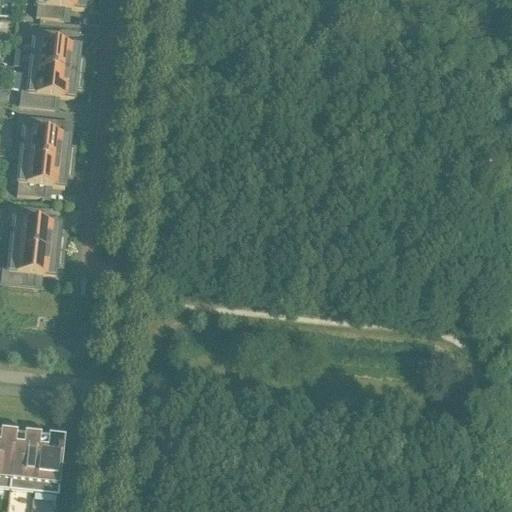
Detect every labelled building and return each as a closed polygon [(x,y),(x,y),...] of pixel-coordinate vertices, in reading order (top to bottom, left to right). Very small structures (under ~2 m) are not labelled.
[(90,0),(37,0),(35,21),(63,24),(64,11),(83,13),(84,2),(90,3),(90,0)] [(307,0),(306,11),(343,15),(344,0),(307,0)] [(23,70),(23,71),(82,77),(83,62),(78,62),(79,50),(60,48),(61,36),(34,33),(30,70),(23,70)] [(82,77),(23,71),(19,109),(53,113),(54,100),(73,103),(75,91),(80,92),(82,77)] [(17,121),(13,160),(72,166),(74,151),(68,151),(69,140),(51,138),(52,125),(17,121)] [(72,166),(13,160),(13,161),(20,162),(16,199),(44,202),(45,190),(64,192),(65,180),(71,181),(72,166)] [(8,210),(3,249),(63,255),(64,240),(59,240),(60,229),(41,227),(42,214),(8,210)] [(63,255),(3,249),(0,281),(0,287),(34,291),(35,279),(54,281),(55,270),(61,270),(63,255)] [(0,492),(9,493),(15,438),(0,436),(0,492)] [(9,493),(33,496),(39,441),(15,438),(9,493)] [(39,441),(33,496),(58,499),(64,444),(39,441)]
